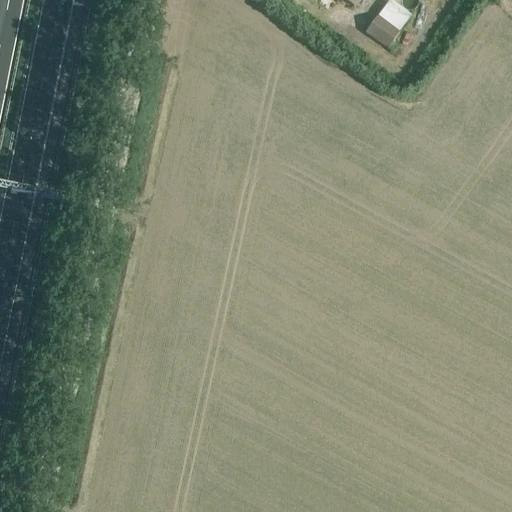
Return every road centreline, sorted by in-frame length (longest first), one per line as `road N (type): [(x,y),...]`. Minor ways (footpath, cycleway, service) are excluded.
road 1 (unclassified): [(153,0),(47,511)]
road 2 (motorway): [(0,279),(55,0)]
